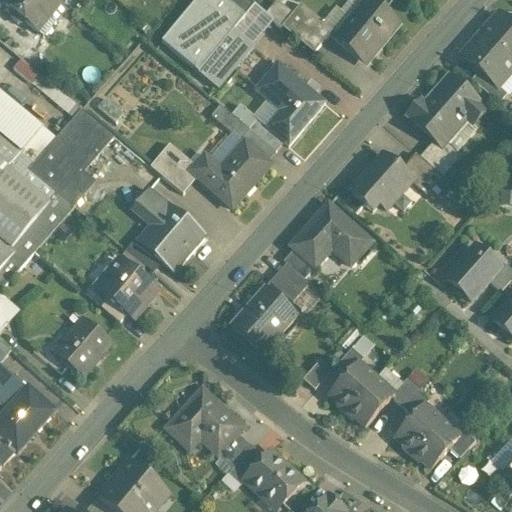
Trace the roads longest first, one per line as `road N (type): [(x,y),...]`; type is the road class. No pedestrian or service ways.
road 1 (residential): [(188,336),(472,0)]
road 2 (unclassified): [(188,336),(432,511)]
road 3 (residential): [(21,511),(188,336)]
